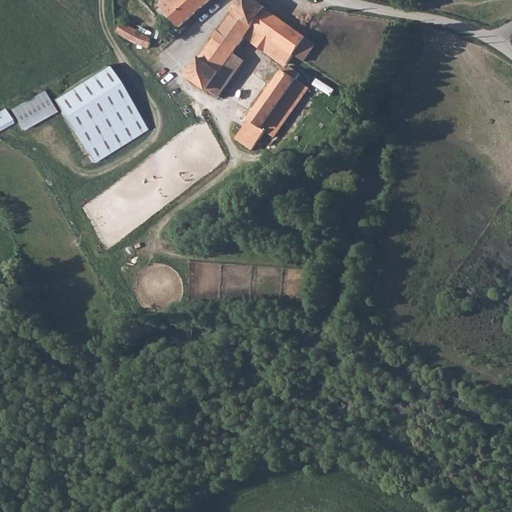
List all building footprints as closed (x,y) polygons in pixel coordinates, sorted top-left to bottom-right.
[(159,0),(176,18),(179,16),(166,0),(159,0)] [(198,0),(166,0),(179,16),(198,0)] [(286,58),(303,36),(262,8),(264,6),(255,0),(237,0),(230,11),(231,12),(201,54),(200,53),(189,70),(215,89),(239,55),(232,51),(239,43),(244,47),(253,35),(286,58)] [(152,33),(124,14),(118,22),(146,41),(152,33)] [(169,31),(175,21),(163,14),(158,25),(169,31)] [(146,131),(105,67),(52,101),(93,165),(146,131)] [(305,86),(282,70),(246,116),(270,133),(305,86)] [(22,130),(55,111),(43,90),(10,108),(22,130)] [(0,109),(0,129),(12,122),(3,107),(0,109)] [(270,133),(246,116),(236,130),(258,147),(270,133)]
